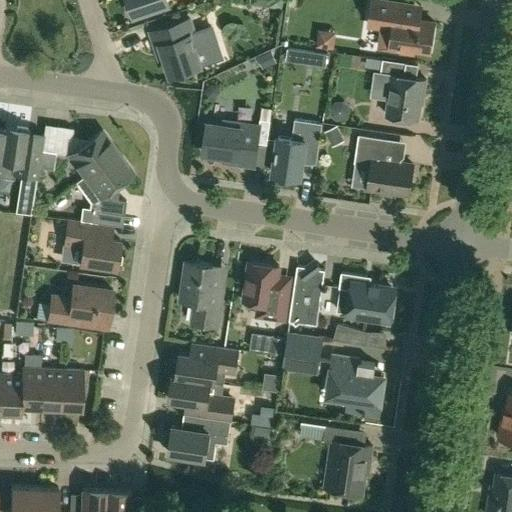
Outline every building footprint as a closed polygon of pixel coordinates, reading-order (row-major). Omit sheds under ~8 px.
[(128,0),(134,15),(169,3),(168,0),(128,0)] [(249,0),(249,3),(281,8),(282,0),(249,0)] [(422,5),(388,0),(372,0),(369,28),(379,29),(376,49),(397,52),(398,46),(431,51),(435,21),(420,19),(422,5)] [(171,75),(201,65),(196,49),(200,48),(190,18),(151,31),(158,51),(163,49),(171,75)] [(424,93),(427,78),(405,75),(407,62),(383,58),(381,72),(391,73),(387,97),(389,98),(387,114),(418,119),(422,92),(424,93)] [(254,164),(257,142),(267,143),(271,119),(260,118),(259,125),(224,120),(223,124),(208,122),(204,152),(230,156),(230,161),(254,164)] [(301,177),(303,163),(305,145),(319,148),(323,122),(295,118),(292,137),(279,135),(273,173),(301,177)] [(43,133),(29,131),(30,129),(6,125),(0,164),(0,170),(37,176),(43,133)] [(85,174),(117,150),(104,132),(99,131),(82,144),(77,137),(72,136),(73,127),(57,125),(53,151),(69,154),(85,174)] [(385,156),(388,137),(359,133),(355,162),(372,164),(368,187),(409,193),(414,163),(387,160),(385,156)] [(89,206),(87,220),(102,222),(106,223),(108,211),(124,214),(126,199),(117,198),(118,192),(113,186),(120,181),(130,173),(131,168),(117,150),(85,174),(75,182),(90,202),(89,206)] [(102,222),(87,220),(68,217),(64,244),(81,247),(79,261),(116,267),(120,239),(100,236),(102,222)] [(218,325),(227,265),(187,259),(181,298),(195,300),(192,321),(218,325)] [(317,323),(325,268),(320,267),(314,259),(306,265),(298,264),(289,319),(293,320),(296,324),(300,321),(317,323)] [(256,300),(254,314),(285,319),(291,274),(278,273),(279,265),(250,261),(244,298),(256,300)] [(351,288),(348,312),(393,318),(396,305),(392,304),(395,286),(364,282),(365,274),(342,270),(339,286),(351,288)] [(52,294),(48,319),(107,328),(113,289),(73,283),(71,297),(52,294)] [(15,319),(14,334),(23,334),(24,320),(15,319)] [(24,320),(23,334),(32,335),(33,320),(24,320)] [(386,330),(366,330),(338,323),(334,338),(365,343),(386,346),(386,330)] [(63,340),(64,327),(55,327),(54,339),(63,340)] [(63,340),(72,340),(73,327),(64,327),(63,340)] [(322,337),(288,332),(284,366),(317,371),(322,337)] [(239,348),(209,343),(191,341),(190,353),(180,351),(176,374),(172,374),(215,381),(222,382),(225,367),(236,369),(239,348)] [(345,402),(348,403),(347,409),(379,413),(383,385),(381,384),(383,372),(374,371),(375,362),(360,360),(360,358),(333,354),(327,395),(330,395),(333,396),(336,397),(342,401),(345,402)] [(42,405),(43,366),(22,365),(22,373),(23,373),(21,404),(42,405)] [(62,406),(64,367),(43,366),(42,405),(62,406)] [(64,367),(62,406),(82,407),(84,368),(64,367)] [(23,373),(22,373),(3,372),(1,410),(21,411),(21,404),(23,373)] [(215,381),(172,374),(169,398),(185,400),(183,412),(232,420),(235,400),(222,398),(224,383),(222,382),(215,381)] [(511,391),(511,392),(508,419),(504,418),(501,436),(511,437),(511,391)] [(228,443),(232,420),(201,415),(199,429),(173,425),(169,452),(214,458),(216,445),(217,442),(228,443)] [(372,445),(366,444),(343,440),(345,426),(326,424),(324,439),(332,440),(325,486),(363,492),(367,465),(369,465),(372,445)] [(511,511),(511,473),(499,472),(495,497),(491,496),(488,511),(511,511)] [(33,511),(35,485),(12,484),(11,508),(0,507),(0,511),(33,511)] [(70,511),(57,511),(58,486),(35,485),(33,511),(70,511)] [(106,511),(107,488),(83,487),(82,511),(70,511),(106,511)] [(130,511),(131,490),(107,488),(106,511),(130,511)]
